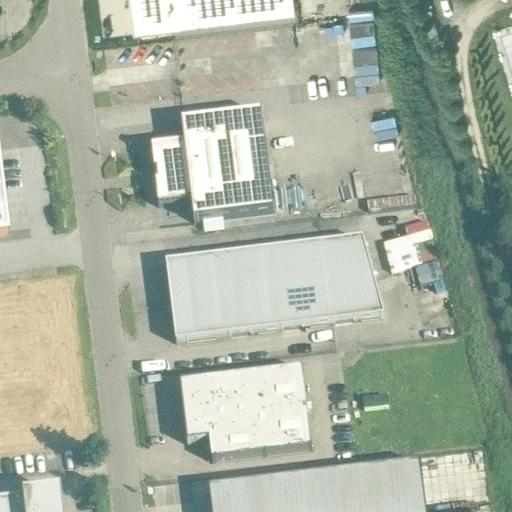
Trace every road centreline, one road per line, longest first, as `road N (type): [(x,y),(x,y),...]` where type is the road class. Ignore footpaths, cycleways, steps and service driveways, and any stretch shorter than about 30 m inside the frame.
road 1 (unclassified): [(128,511),(75,74)]
road 2 (residential): [(511,282),(460,70),(466,25),(492,0)]
